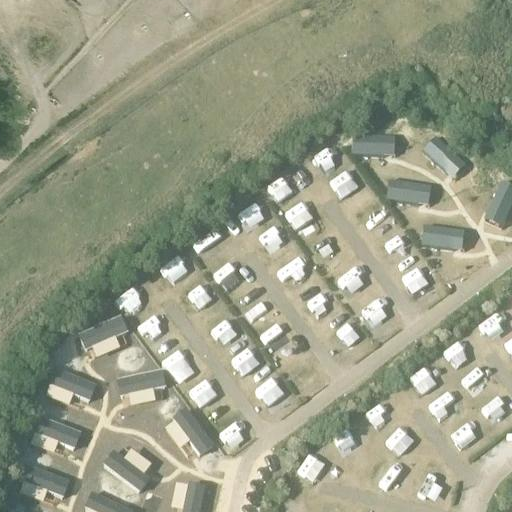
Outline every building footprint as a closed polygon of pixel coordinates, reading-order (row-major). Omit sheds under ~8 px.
[(393,157),(393,136),(351,135),(351,156),(393,157)] [(467,167),(434,138),(421,153),(455,182),(467,167)] [(426,207),(429,187),(388,181),(385,200),(426,207)] [(511,206),(511,187),(501,183),(484,221),(502,229),(511,206)] [(462,253),(465,233),(422,228),(419,247),(462,253)] [(126,334),(119,318),(77,336),(84,352),(126,334)] [(89,402),(95,386),(52,370),(45,386),(89,402)] [(165,389),(162,372),(116,381),(119,398),(165,389)] [(213,449),(185,411),(172,421),(199,459),(213,449)] [(80,436),(37,418),(31,433),(73,451),(80,436)] [(150,481),(114,453),(103,466),(139,495),(150,481)] [(69,484),(27,467),(20,484),(62,501),(69,484)] [(198,511),(203,487),(186,484),(180,511),(198,511)] [(127,511),(92,494),(84,510),(87,511),(127,511)]
